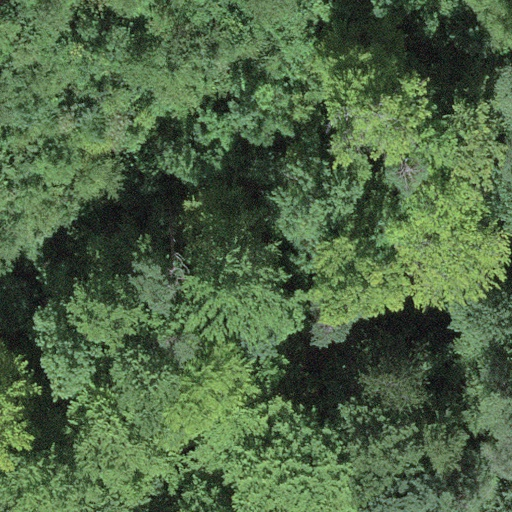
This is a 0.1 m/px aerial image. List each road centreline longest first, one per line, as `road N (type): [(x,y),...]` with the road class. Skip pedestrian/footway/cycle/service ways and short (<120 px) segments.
road 1 (track): [(511,200),(357,300),(130,511)]
road 2 (track): [(240,403),(0,442)]
